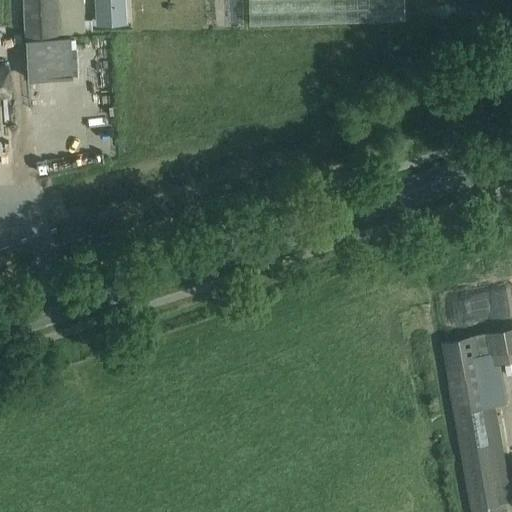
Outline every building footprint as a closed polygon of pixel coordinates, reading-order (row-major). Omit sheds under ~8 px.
[(58,34),(56,0),(24,0),(26,35),(58,34)] [(124,0),(95,0),(96,12),(98,12),(99,24),(123,22),(123,11),(125,11),(124,0)] [(248,0),(249,24),(405,19),(404,0),(248,0)] [(71,77),(70,37),(26,39),(27,79),(71,77)] [(7,66),(0,66),(0,94),(9,94),(7,66)] [(485,405),(480,374),(449,379),(455,411),(485,405)]
